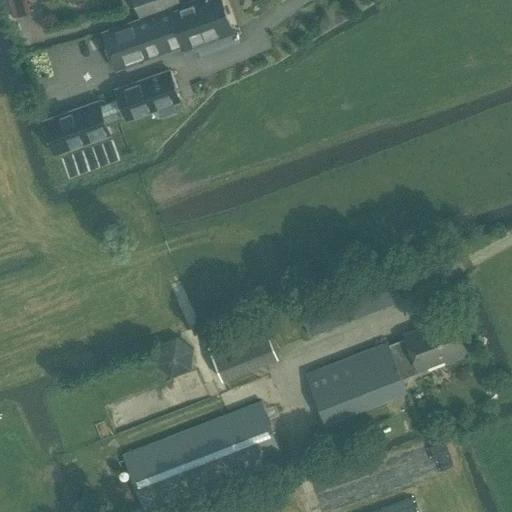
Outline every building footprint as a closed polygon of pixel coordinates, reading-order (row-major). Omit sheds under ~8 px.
[(11,0),(15,17),(30,14),(26,0),(11,0)] [(185,48),(232,31),(221,0),(187,0),(180,3),(157,11),(140,18),(102,31),(116,69),(184,44),(185,48)] [(133,0),(140,18),(157,11),(180,3),(179,0),(133,0)] [(169,70),(115,89),(119,99),(98,106),(97,101),(46,119),(58,153),(110,134),(107,125),(125,119),(126,120),(158,109),(161,118),(177,112),(174,103),(180,101),(169,70)] [(299,306),(310,335),(401,300),(390,271),(299,306)] [(462,351),(449,318),(404,335),(405,338),(387,345),(386,342),(304,374),(322,420),(404,388),(401,379),(419,372),(418,368),(443,359),(444,361),(448,362),(459,358),(460,354),(459,352),(462,351)] [(223,380),(279,358),(264,321),(207,343),(223,380)] [(172,378),(191,370),(194,349),(177,336),(161,343),(155,365),(172,378)] [(146,511),(149,511),(282,460),(259,403),(125,455),(146,511)]
